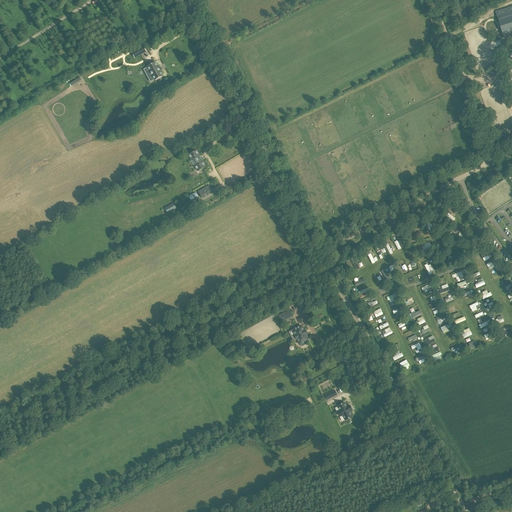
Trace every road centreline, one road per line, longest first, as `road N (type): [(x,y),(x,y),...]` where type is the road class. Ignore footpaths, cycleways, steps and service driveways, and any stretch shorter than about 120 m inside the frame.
road 1 (unclassified): [(319,254),(184,0)]
road 2 (unclassified): [(460,501),(319,254)]
road 3 (track): [(491,161),(429,0)]
road 4 (unclassified): [(319,254),(456,177)]
